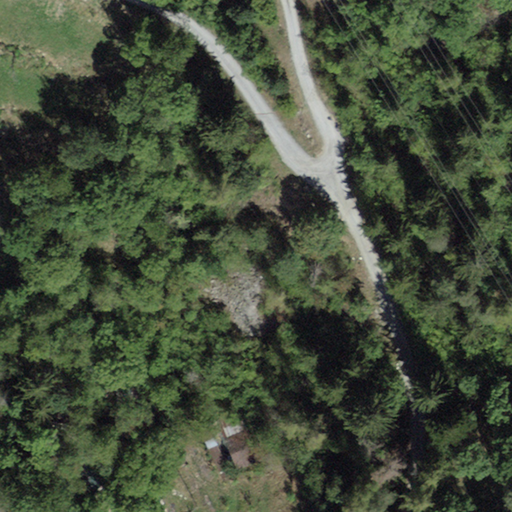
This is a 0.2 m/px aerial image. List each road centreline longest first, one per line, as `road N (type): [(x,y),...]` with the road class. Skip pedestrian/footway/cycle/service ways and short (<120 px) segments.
road 1 (track): [(339,191),(447,410),(418,511)]
road 2 (track): [(129,0),(181,18),(216,53),(290,159),(339,191)]
road 3 (track): [(339,191),(334,146),(309,87),(291,0)]
